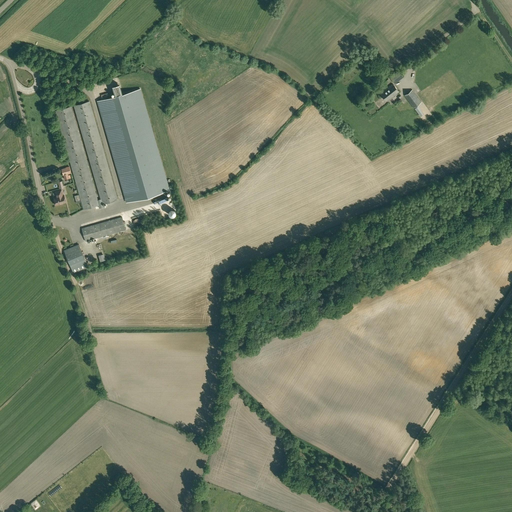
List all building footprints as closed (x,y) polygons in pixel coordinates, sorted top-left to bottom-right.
[(395,83),(403,77),(398,71),(390,77),(394,84),(395,83)] [(392,97),(399,92),(393,84),(386,89),(386,90),(381,94),(386,101),(391,97),(392,97)] [(96,101),(124,198),(126,203),(170,191),(140,89),(96,101)] [(413,108),(421,102),(412,90),(404,95),(413,108)] [(118,200),(89,101),(74,105),(101,199),(98,200),(71,106),(56,110),(84,209),(99,205),(99,208),(104,207),(103,204),(118,200)] [(419,106),(415,109),(420,117),(424,114),(419,106)] [(71,172),(69,166),(66,167),(66,168),(62,169),(63,175),(64,174),(65,179),(69,178),(67,173),(71,172)] [(63,195),(61,190),(55,191),(56,196),(57,196),(57,197),(54,198),(55,205),(66,202),(64,195),(63,195)] [(134,222),(132,216),(162,209),(163,212),(169,210),(165,196),(144,201),(146,208),(124,213),(127,226),(133,225),(133,222),(134,222)] [(126,229),(122,217),(82,228),(85,241),(126,229)] [(88,266),(79,244),(64,251),(73,272),(88,266)]
